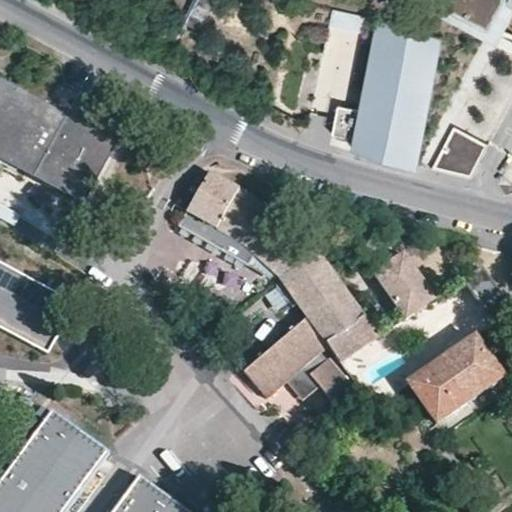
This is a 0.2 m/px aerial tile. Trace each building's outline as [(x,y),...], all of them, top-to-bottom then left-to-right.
[(511,0),(446,0),(443,18),(497,45),(511,12),(511,0)] [(334,14),(334,31),(364,30),(363,13),(334,14)] [(376,18),(353,146),(384,154),(415,163),(438,36),(376,18)] [(0,158),(84,203),(117,143),(28,96),(31,89),(19,83),(16,89),(0,80),(0,158)] [(330,131),(348,135),(354,109),(336,105),(330,131)] [(272,207),(212,173),(188,212),(247,246),(273,273),(276,276),(307,319),(246,373),(268,398),(287,381),(303,367),(311,376),(321,388),(344,414),(361,399),(320,351),(327,345),(308,321),(347,294),(321,255),(272,207)] [(181,225),(270,278),(273,273),(247,246),(188,212),(181,225)] [(434,300),(403,256),(374,276),(405,320),(434,300)] [(75,302),(0,261),(0,327),(48,353),(75,302)] [(461,281),(492,325),(511,310),(511,309),(481,266),(461,281)] [(347,294),(308,321),(327,345),(364,319),(347,294)] [(378,339),(364,319),(327,345),(341,366),(378,339)] [(475,336),(408,384),(438,426),(505,379),(475,336)] [(303,367),(287,381),(305,402),(321,388),(311,376),(303,367)] [(54,414),(0,488),(0,511),(71,511),(112,456),(54,414)] [(189,511),(143,478),(117,511),(189,511)]
